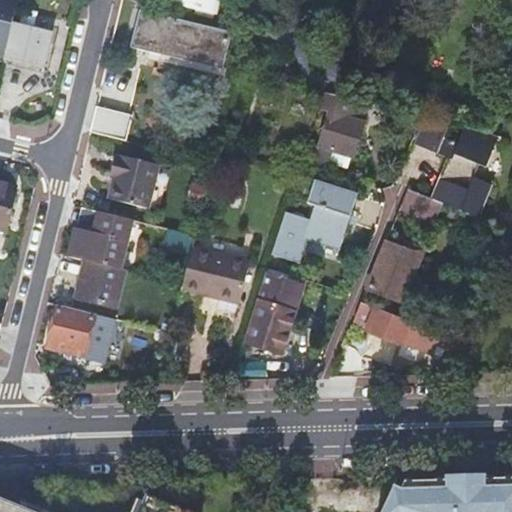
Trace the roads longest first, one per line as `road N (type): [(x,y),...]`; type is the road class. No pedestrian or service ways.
road 1 (secondary): [(5,440),(511,425)]
road 2 (residential): [(61,155),(5,440)]
road 3 (residential): [(95,0),(61,155)]
